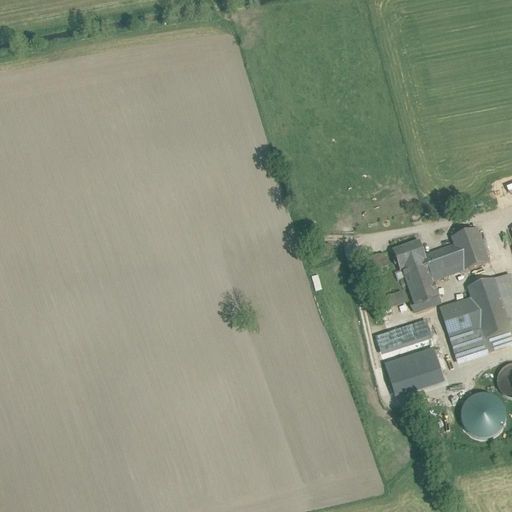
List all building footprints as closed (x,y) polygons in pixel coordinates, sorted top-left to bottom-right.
[(424,257),(427,264),(403,273),(405,280),(408,287),(414,307),(439,298),(431,277),(461,266),(463,274),(489,264),(477,231),(451,239),(454,246),(424,257)] [(403,273),(427,264),(424,257),(419,242),(392,252),(400,274),(403,273)] [(314,257),(331,257),(329,247),(314,248),(314,257)] [(384,255),(375,258),(380,270),(388,267),(384,255)] [(380,270),(375,258),(367,261),(372,273),(380,270)] [(494,281),(498,291),(511,286),(511,284),(509,276),(494,281)] [(498,291),(494,281),(467,290),(471,301),(477,319),(481,331),(484,341),(511,332),(508,322),(498,291)] [(511,286),(498,291),(508,322),(511,320),(511,286)] [(384,311),(405,304),(401,294),(381,301),(384,311)] [(440,311),(446,329),(477,319),(471,301),(440,311)] [(477,319),(446,329),(449,341),(481,331),(477,319)] [(484,341),(488,353),(511,345),(511,320),(508,322),(511,332),(484,341)] [(481,331),(449,341),(456,363),(488,353),(484,341),(481,331)] [(401,360),(382,364),(391,399),(441,387),(432,350),(416,354),(415,349),(399,353),(401,360)] [(511,400),(511,366),(507,368),(501,372),(498,379),(497,386),(499,392),(504,397),(511,400)] [(491,444),(506,410),(476,397),(464,425),(471,428),(468,434),(491,444)]
